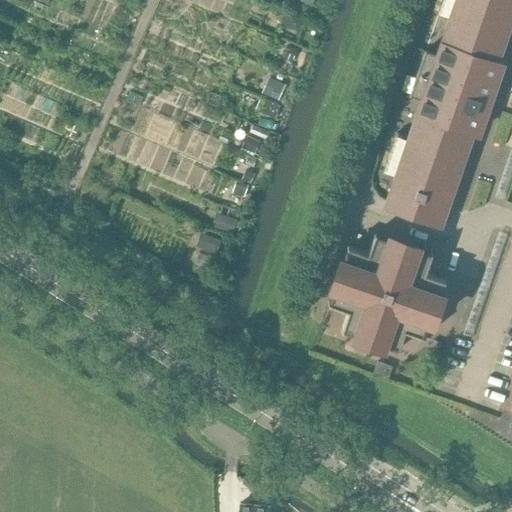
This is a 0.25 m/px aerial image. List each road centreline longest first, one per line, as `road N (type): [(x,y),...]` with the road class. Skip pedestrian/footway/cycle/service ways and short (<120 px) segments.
road 1 (secondary): [(416,511),(0,248)]
road 2 (unclassified): [(347,511),(0,292)]
